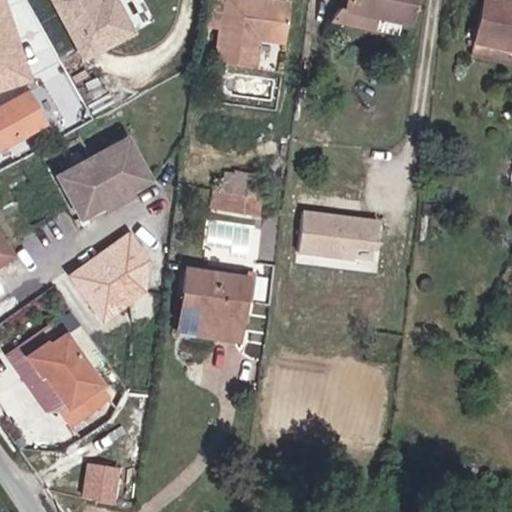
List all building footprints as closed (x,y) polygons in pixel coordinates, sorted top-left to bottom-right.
[(0,0),(0,91),(29,82),(1,0),(0,0)] [(100,0),(55,0),(84,53),(135,29),(120,0),(108,0),(102,3),(100,0)] [(292,0),(224,0),(218,60),(264,66),(260,38),(288,43),(292,0)] [(419,0),(349,0),(348,10),(333,22),(379,29),(381,18),(414,26),(419,0)] [(511,0),(483,0),(476,43),(511,50),(511,0)] [(31,88),(0,105),(0,148),(52,124),(31,88)] [(156,181),(131,134),(58,172),(83,219),(156,181)] [(266,178),(227,174),(225,194),(212,191),(210,211),(260,217),(266,178)] [(383,216),(304,209),(300,252),(357,257),(358,245),(380,247),(383,216)] [(139,268),(151,260),(130,228),(63,271),(97,322),(151,286),(139,268)] [(0,234),(0,270),(18,260),(0,234)] [(256,277),(185,268),(178,331),(243,342),(246,298),(255,298),(256,277)] [(69,337),(35,358),(68,408),(102,386),(69,337)] [(115,499),(118,463),(83,461),(81,497),(115,499)]
